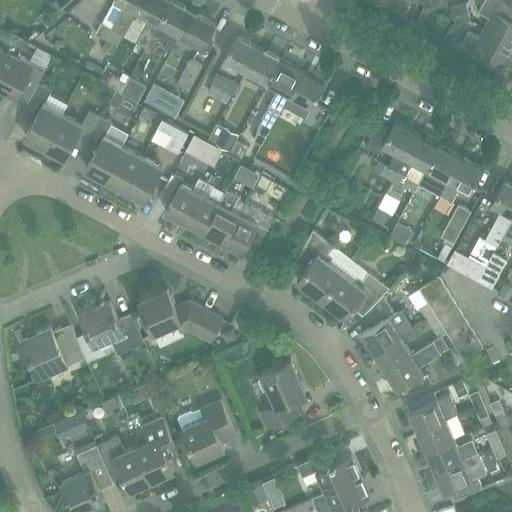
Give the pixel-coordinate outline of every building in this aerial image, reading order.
[(68,11),(80,0),(55,0),(50,5),(60,16),(67,10),(68,11)] [(124,35),(142,0),(115,0),(124,5),(112,27),(102,22),(96,34),(107,39),(102,49),(113,55),(124,35)] [(159,23),(171,0),(142,0),(124,35),(136,42),(150,19),(159,23)] [(180,35),(193,11),(172,0),(171,0),(159,23),(153,33),(168,41),(164,48),(171,52),(180,35)] [(378,0),(405,14),(412,0),(378,0)] [(511,11),(490,0),(484,0),(479,11),(489,17),(484,27),(511,41),(511,11)] [(511,0),(490,0),(511,11),(511,0)] [(453,16),(469,12),(466,4),(451,8),(453,16)] [(203,47),(216,23),(193,11),(180,35),(203,47)] [(455,24),(471,19),(469,12),(453,16),(455,24)] [(508,61),(511,53),(511,41),(484,27),(479,36),(468,30),(460,45),(497,64),(501,57),(508,61)] [(247,70),(259,47),(237,35),(224,58),(247,70)] [(268,81),(280,58),(259,47),(247,70),(268,81)] [(39,81),(46,68),(53,55),(44,50),(37,63),(21,55),(19,59),(0,49),(0,90),(3,92),(5,90),(28,102),(39,81)] [(189,91),(203,65),(191,58),(177,84),(189,91)] [(278,87),(276,91),(259,124),(270,130),(276,118),(282,107),(290,93),(303,71),(280,58),(268,81),(278,87)] [(312,106),(325,82),(303,71),(290,93),(312,106)] [(233,95),(239,84),(217,72),(211,83),(212,83),(208,92),(228,103),(232,94),(233,95)] [(112,75),(107,84),(121,92),(127,83),(112,75)] [(130,76),(127,83),(121,92),(138,102),(146,86),(130,76)] [(45,147),(63,114),(44,104),(52,89),(39,81),(28,102),(25,108),(37,114),(26,136),(45,147)] [(155,84),(148,96),(163,104),(169,92),(155,84)] [(117,92),(111,102),(119,106),(124,96),(117,92)] [(150,121),(155,112),(144,106),(139,115),(150,121)] [(77,135),(88,141),(102,115),(90,109),(82,124),(63,114),(45,147),(65,157),(77,135)] [(105,179),(123,145),(130,133),(111,123),(113,121),(102,115),(88,141),(98,146),(86,168),(105,179)] [(189,133),(177,127),(162,119),(158,127),(173,135),(167,147),(178,153),(189,133)] [(391,181),(417,133),(395,121),(390,129),(378,123),(366,146),(379,153),(384,144),(396,151),(389,166),(379,160),(373,171),(391,181)] [(259,124),(254,140),(262,144),(270,130),(259,124)] [(413,192),(418,183),(439,145),(417,133),(391,181),(386,191),(399,198),(405,188),(413,192)] [(237,140),(230,151),(242,158),(249,146),(237,140)] [(125,189),(143,156),(123,145),(105,179),(103,183),(111,187),(115,184),(125,189)] [(440,195),(461,156),(439,145),(418,183),(440,195)] [(162,166),(143,156),(125,189),(145,199),(162,166)] [(471,191),(483,168),(461,156),(440,195),(453,201),(461,186),(471,191)] [(241,163),(234,175),(244,181),(250,169),(241,163)] [(185,222),(207,181),(199,177),(193,189),(181,183),(184,179),(172,173),(160,195),(171,201),(166,211),(185,222)] [(502,236),(511,217),(511,183),(504,180),(492,203),(501,208),(485,239),(497,245),(502,236)] [(204,232),(220,203),(208,197),(215,185),(207,181),(185,222),(204,232)] [(224,242),(245,202),(239,198),(240,196),(227,189),(220,203),(204,232),(224,242)] [(261,245),(275,218),(245,202),(224,242),(243,252),(250,240),(261,245)] [(378,222),(393,228),(399,210),(384,204),(378,222)] [(441,235),(454,243),(472,211),(459,204),(441,235)] [(511,217),(502,236),(511,241),(511,217)] [(413,230),(397,221),(389,237),(405,245),(413,230)] [(321,298),(342,270),(331,261),(334,257),(330,253),(336,245),(315,229),(293,262),(305,270),(297,280),(321,298)] [(478,280),(486,266),(456,250),(448,264),(478,280)] [(506,262),(492,255),(486,266),(478,280),(492,287),(506,262)] [(364,313),(384,294),(390,288),(370,272),(364,280),(359,276),(355,280),(342,270),(321,298),(345,316),(352,307),(363,315),(364,313)] [(426,298),(446,285),(440,275),(419,288),(426,298)] [(432,308),(452,295),(446,285),(426,298),(428,302),(432,308)] [(176,307),(175,306),(168,288),(140,301),(154,332),(178,321),(182,330),(189,327),(211,339),(222,318),(190,300),(176,307)] [(374,351),(401,335),(414,326),(403,308),(395,312),(384,294),(364,313),(373,326),(363,332),(374,351)] [(439,318),(459,306),(452,295),(432,308),(435,313),(439,318)] [(118,354),(145,342),(132,313),(118,319),(110,301),(83,313),(95,343),(111,337),(118,354)] [(435,313),(432,308),(428,302),(420,307),(427,318),(435,313)] [(445,328),(465,316),(459,306),(439,318),(442,325),(445,328)] [(442,325),(439,318),(435,313),(427,318),(434,330),(442,325)] [(451,339),(471,326),(465,316),(445,328),(451,339)] [(86,357),(71,322),(53,330),(51,326),(23,339),(38,373),(65,361),(67,365),(86,357)] [(457,349),(477,336),(471,326),(451,339),(457,349)] [(386,370),(412,353),(401,335),(374,351),(386,370)] [(442,335),(412,353),(386,370),(398,388),(424,372),(419,364),(449,346),(442,335)] [(464,359),(484,346),(477,336),(457,349),(464,359)] [(276,405),(261,412),(268,427),(300,413),(293,398),(306,393),(291,360),(273,368),(262,373),(276,405)] [(484,402),(478,390),(470,393),(475,406),(484,402)] [(438,397),(409,410),(418,430),(447,418),(459,413),(450,392),(438,397)] [(121,409),(115,396),(102,402),(108,414),(121,409)] [(499,398),(491,402),(496,415),(505,411),(499,398)] [(201,408),(202,409),(206,418),(198,421),(194,412),(191,411),(180,416),(179,419),(197,459),(226,446),(222,439),(237,432),(222,399),(201,408)] [(489,414),(484,402),(475,406),(480,418),(489,414)] [(510,423),(505,411),(496,415),(501,427),(510,423)] [(88,424),(83,412),(70,417),(76,430),(88,424)] [(174,469),(169,459),(164,447),(175,443),(163,415),(142,424),(149,440),(137,446),(152,479),(174,469)] [(455,438),(447,418),(418,430),(427,450),(455,438)] [(490,439),(492,445),(501,441),(499,436),(496,429),(487,433),(490,439)] [(152,479),(137,446),(125,451),(118,435),(98,444),(110,472),(120,467),(130,489),(152,479)] [(464,458),(455,438),(427,450),(435,470),(464,458)] [(506,454),(501,441),(492,445),(497,458),(506,454)] [(100,489),(114,483),(110,472),(98,444),(77,453),(85,471),(62,482),(74,511),(78,511),(105,500),(100,489)] [(329,451),(329,450),(297,464),(302,476),(317,470),(326,490),(361,475),(351,453),(333,461),(328,451),(329,451)] [(472,477),(464,458),(435,470),(444,490),(450,488),(455,499),(483,487),(478,475),(472,477)] [(371,496),(361,475),(326,490),(312,497),(318,511),(356,511),(353,504),(371,496)]
